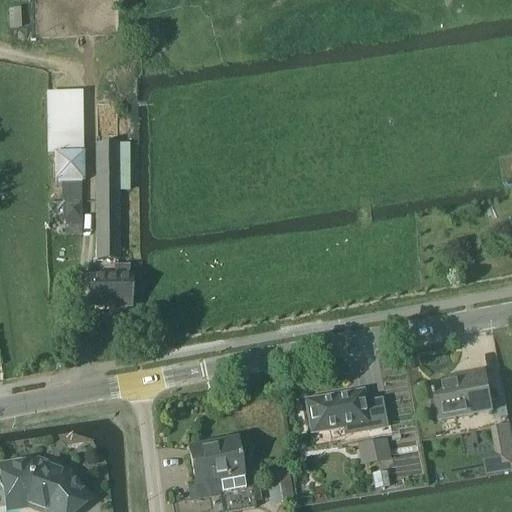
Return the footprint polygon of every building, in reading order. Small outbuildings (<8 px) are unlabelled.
[(84,184),(83,155),(83,93),(47,93),(48,155),(53,156),(54,185),(61,185),(61,204),(62,204),(62,223),(83,223),(81,205),(82,206),(81,184),(84,184)] [(118,145),(97,145),(96,262),(120,262),(119,191),(129,191),(130,146),(118,145)] [(129,308),(128,267),(116,268),(116,278),(91,278),(92,308),(103,308),(129,308)] [(447,383),(432,386),(438,416),(474,409),(472,399),(484,397),(479,372),(468,375),(465,375),(447,379),(447,383)] [(351,395),(305,402),(311,436),(343,430),(344,438),(385,431),(381,405),(380,401),(364,404),(362,393),(351,395)] [(482,457),(485,476),(511,471),(511,447),(508,424),(490,427),(495,455),(482,457)] [(387,440),(357,445),(360,466),(391,461),(387,440)] [(189,456),(198,500),(220,496),(223,511),(236,511),(255,508),(252,489),(244,490),(236,441),(207,446),(208,452),(189,456)] [(65,472),(38,462),(37,464),(32,463),(1,468),(2,474),(0,478),(0,486),(1,490),(5,493),(8,511),(28,508),(39,511),(76,511),(90,501),(69,476),(64,474),(65,472)] [(273,505),(292,503),(286,474),(267,477),(273,505)]
